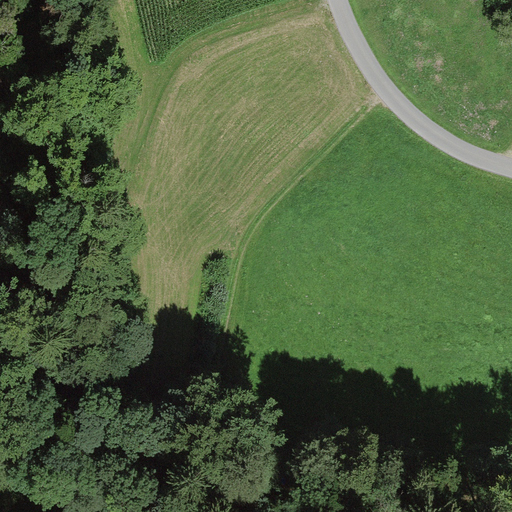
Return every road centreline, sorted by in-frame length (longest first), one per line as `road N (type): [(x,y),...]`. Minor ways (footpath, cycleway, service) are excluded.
road 1 (track): [(385,88),(250,228),(213,382),(215,410),(226,428),(263,450),(393,478),(511,484)]
road 2 (unclassified): [(511,167),(448,142),(400,104),(366,61),(337,0)]
